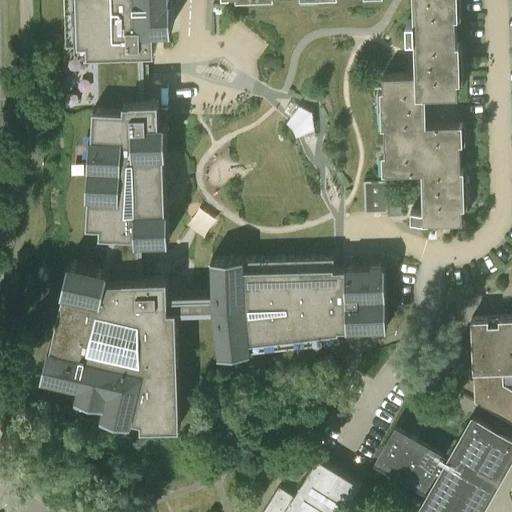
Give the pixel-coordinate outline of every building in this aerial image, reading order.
[(75,0),(77,41),(77,44),(85,44),(97,44),(99,103),(94,103),(94,109),(93,132),(91,132),(88,191),(89,191),(88,221),(101,222),(100,230),(116,231),(107,268),(80,261),(69,259),(62,289),(63,290),(51,343),(49,343),(44,367),(42,373),(91,385),(92,397),(117,403),(117,415),(132,419),(133,414),(142,416),(142,424),(162,424),(181,423),(177,307),(213,306),(219,354),(251,350),(251,348),(340,337),(339,327),(387,326),(385,263),(340,265),(334,265),(334,255),(244,257),(244,256),(211,257),(212,289),(213,295),(169,296),(168,275),(139,276),(138,253),(137,238),(170,237),(169,208),(169,206),(167,206),(165,151),(167,151),(166,120),(160,120),(159,97),(141,98),(140,77),(149,77),(149,70),(148,63),(139,63),(139,42),(157,41),(157,22),(174,21),(173,0),(75,0)] [(459,91),(457,46),(455,0),(420,0),(420,10),(423,10),(425,45),(422,45),(423,74),(426,74),(426,91),(426,92),(459,91)] [(383,73),(386,171),(423,170),(422,155),(419,155),(418,120),(421,120),(420,91),(417,91),(417,72),(383,73)] [(463,219),(460,121),(426,122),(429,208),(411,209),(411,220),(429,220),(463,219)] [(387,210),(386,180),(365,180),(366,211),(387,210)] [(511,315),(472,316),(474,378),(475,402),(511,422),(511,390),(503,385),(502,369),(511,368),(511,315)] [(424,487),(432,473),(439,477),(431,491),(419,511),(477,511),(511,452),(511,437),(474,416),(445,466),(438,462),(443,453),(396,426),(377,459),(424,487)] [(342,511),(361,483),(318,456),(293,494),(279,485),(262,511),(342,511)]
